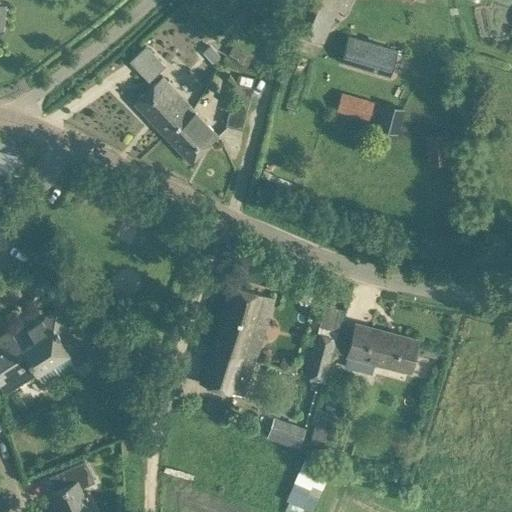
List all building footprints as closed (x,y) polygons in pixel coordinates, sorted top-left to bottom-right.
[(304,0),(292,29),(324,42),(337,11),(347,15),(353,0),(304,0)] [(340,60),(389,75),(397,49),(348,34),(340,60)] [(213,64),(221,57),(210,44),(202,51),(213,64)] [(165,66),(145,46),(129,61),(148,82),(165,66)] [(165,135),(193,109),(162,75),(134,102),(165,135)] [(252,86),(236,82),(225,125),(241,129),(252,86)] [(368,120),(373,101),(342,92),(336,111),(368,120)] [(397,133),(404,108),(382,102),(376,128),(397,133)] [(193,109),(165,135),(190,162),(218,135),(193,109)] [(449,161),(447,131),(424,132),(426,163),(449,161)] [(0,189),(4,175),(10,177),(16,154),(0,149),(0,189)] [(233,270),(242,248),(234,245),(225,267),(233,270)] [(34,299),(53,287),(41,267),(21,280),(34,299)] [(255,360),(268,316),(274,297),(230,283),(210,347),(255,360)] [(87,358),(63,322),(65,321),(57,308),(44,316),(45,318),(15,337),(37,372),(36,373),(44,386),(87,358)] [(371,373),(374,361),(409,370),(417,339),(355,323),(344,366),(371,373)] [(37,372),(15,337),(10,329),(0,335),(0,385),(5,393),(36,373),(37,372)] [(304,375),(323,381),(335,337),(316,331),(304,375)] [(244,396),(255,360),(210,347),(200,382),(244,396)] [(422,355),(437,359),(439,352),(424,348),(422,355)] [(294,374),(299,363),(282,356),(278,367),(294,374)] [(326,404),(324,410),(319,408),(313,427),(314,428),(309,443),(321,447),(326,431),(327,432),(335,406),(326,404)] [(260,417),(256,430),(268,434),(267,437),(298,448),(305,427),(274,416),(272,421),(260,417)] [(67,483),(55,489),(49,492),(57,511),(90,511),(80,488),(94,482),(84,458),(73,463),(55,473),(56,473),(61,471),(67,483)] [(311,511),(330,469),(305,458),(287,500),(311,511)] [(368,499),(374,486),(347,475),(342,488),(368,499)]
